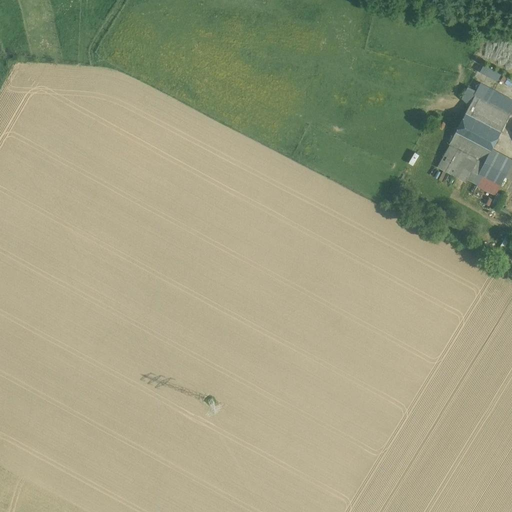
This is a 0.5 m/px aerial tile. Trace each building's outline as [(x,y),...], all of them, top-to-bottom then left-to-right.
[(498,81),(502,73),(483,63),(479,72),(498,81)] [(471,103),(507,121),(511,110),(511,100),(481,84),(471,103)] [(466,112),(502,130),(507,121),(471,103),(466,112)] [(502,130),(466,112),(455,134),(490,152),(492,150),(502,130)] [(490,152),(455,134),(449,144),(485,162),(490,152)] [(485,162),(449,144),(438,167),(467,182),(468,180),(474,183),(485,162)] [(511,160),(492,150),(490,152),(485,162),(474,183),(496,194),(505,177),(511,180),(511,160)]
